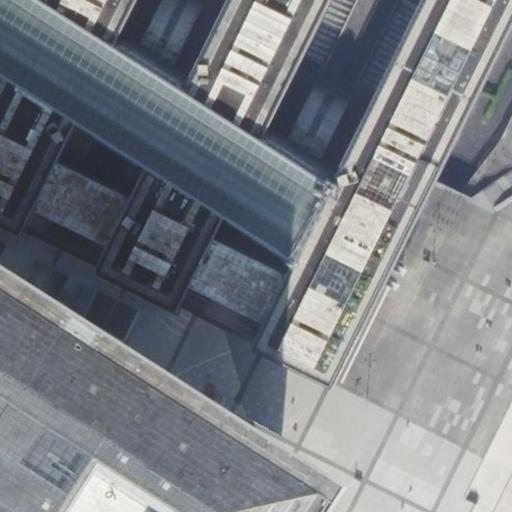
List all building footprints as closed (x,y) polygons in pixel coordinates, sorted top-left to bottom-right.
[(0,0),(0,58),(3,60),(32,0),(0,0)] [(32,0),(3,60),(0,65),(0,214),(24,226),(36,202),(52,171),(80,115),(80,114),(81,111),(117,38),(136,0),(32,0)] [(97,262),(180,303),(192,279),(207,249),(228,205),(265,132),(330,0),(226,0),(187,81),(150,154),(124,208),(109,238),(97,262)] [(159,0),(135,49),(168,70),(201,5),(191,0),(159,0)] [(435,180),(511,22),(511,0),(419,0),(333,175),(296,249),(279,285),(264,315),(252,339),(336,381),(380,291),(392,267),(418,215),(435,180)] [(168,70),(135,49),(117,38),(81,111),(150,154),(187,81),(168,70)] [(283,144),(316,165),(348,100),(313,83),(283,144)] [(316,165),(283,144),(265,132),(228,205),(296,249),(333,175),(316,165)] [(109,238),(124,208),(105,198),(52,171),(36,202),(109,238)] [(192,279),(264,315),(279,285),(207,249),(192,279)] [(0,511),(274,511),(276,509),(2,334),(0,332),(0,511)]
